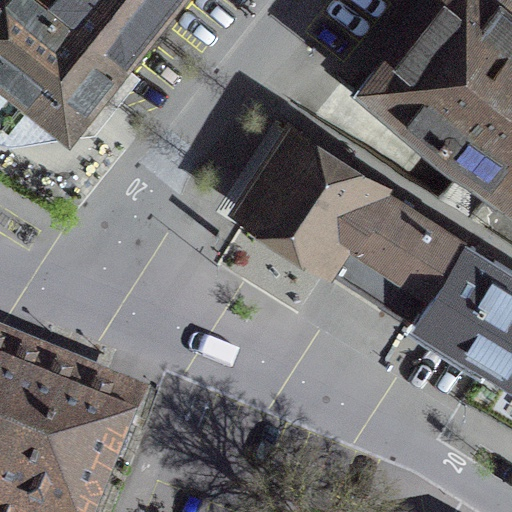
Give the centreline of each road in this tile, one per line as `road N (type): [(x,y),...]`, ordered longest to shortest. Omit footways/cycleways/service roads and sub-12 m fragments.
road 1 (residential): [(81,297),(179,333),(511,508)]
road 2 (residential): [(305,0),(81,297)]
